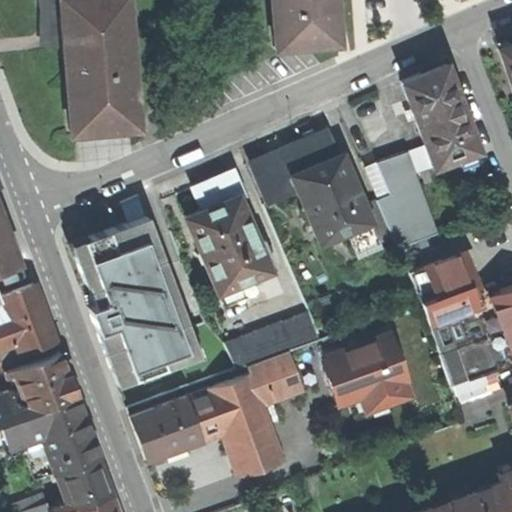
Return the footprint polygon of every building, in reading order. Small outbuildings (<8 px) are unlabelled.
[(126,0),(58,0),(70,132),(137,126),(126,0)] [(332,0),(269,0),(274,46),(336,41),(332,0)] [(511,97),(511,41),(494,47),(511,98),(511,97)] [(443,55),(390,75),(425,167),(478,147),(443,55)] [(322,129),(248,162),(254,175),(252,175),(263,200),(294,186),(288,172),(332,153),(322,129)] [(374,198),(389,234),(393,246),(397,245),(426,233),(432,231),(402,150),(375,160),(387,193),(374,198)] [(337,151),(332,153),(288,172),(294,186),(317,240),(343,229),(352,250),(354,249),(353,246),(373,238),(360,203),(337,151)] [(230,168),(189,185),(199,208),(183,215),(215,290),(272,266),(259,237),(254,240),(235,196),(241,193),(230,168)] [(119,201),(127,220),(143,214),(136,195),(119,201)] [(360,203),(373,238),(374,240),(389,234),(374,198),(360,203)] [(0,207),(1,207),(0,204),(0,269),(15,263),(0,225),(0,207)] [(127,220),(68,242),(83,282),(85,281),(94,304),(87,306),(115,382),(196,352),(144,214),(143,214),(127,220)] [(426,233),(397,245),(406,269),(435,258),(426,233)] [(435,258),(406,269),(418,300),(446,289),(435,258)] [(32,282),(0,294),(0,300),(0,302),(0,301),(0,359),(54,340),(32,282)] [(511,282),(485,292),(487,295),(498,328),(511,323),(511,282)] [(487,295),(469,301),(462,283),(446,289),(418,300),(436,351),(480,335),(498,328),(487,295)] [(306,309),(223,341),(233,368),(243,364),(257,358),(285,348),(317,336),(306,309)] [(511,323),(498,328),(509,358),(511,363),(511,323)] [(491,365),(509,358),(498,328),(480,335),(491,365)] [(405,375),(389,331),(325,354),(322,360),(325,369),(331,371),(341,398),(374,386),(378,397),(386,401),(402,395),(405,387),(401,376),(405,375)] [(447,381),(491,365),(480,335),(436,351),(447,381)] [(0,359),(0,370),(57,349),(54,340),(0,359)] [(257,358),(272,398),(300,387),(285,348),(257,358)] [(57,349),(0,370),(0,377),(13,373),(21,397),(12,400),(8,389),(0,392),(0,420),(30,409),(73,394),(57,349)] [(257,358),(243,364),(246,371),(259,402),(272,398),(257,358)] [(499,384),(491,365),(447,381),(455,401),(499,384)] [(262,413),(259,402),(246,371),(204,387),(220,429),(262,413)] [(220,429),(204,387),(183,394),(199,437),(220,429)] [(30,409),(38,431),(54,471),(96,456),(73,394),(30,409)] [(199,437),(183,394),(127,415),(144,458),(199,437)] [(416,510),(416,511),(511,511),(511,401),(507,404),(511,417),(511,464),(495,471),(498,480),(416,510)] [(0,445),(38,431),(30,409),(0,420),(0,445)] [(262,413),(220,429),(236,473),(279,457),(262,413)] [(96,456),(54,471),(65,501),(67,508),(109,492),(96,456)] [(116,511),(109,492),(67,508),(68,511),(116,511)] [(56,511),(67,508),(65,501),(47,508),(45,502),(18,511),(56,511)]
